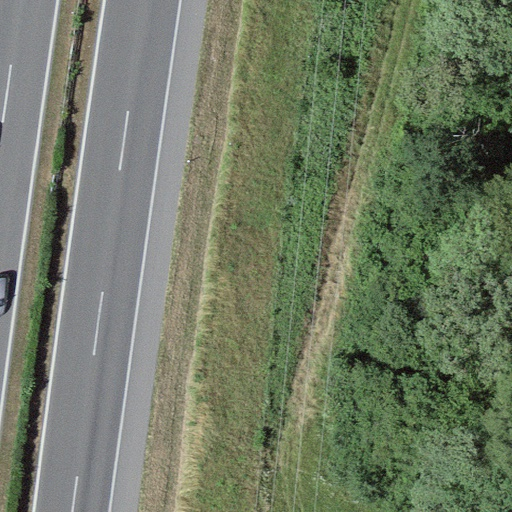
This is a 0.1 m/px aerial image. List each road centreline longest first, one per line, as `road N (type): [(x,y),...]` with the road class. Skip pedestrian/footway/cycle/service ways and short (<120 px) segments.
road 1 (motorway): [(74,511),(145,0)]
road 2 (motorway): [(21,0),(0,152)]
